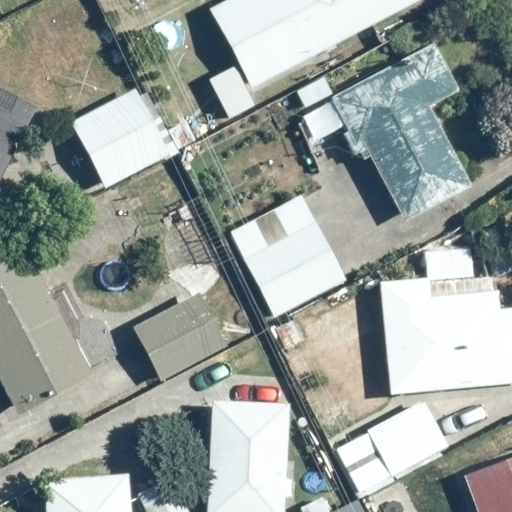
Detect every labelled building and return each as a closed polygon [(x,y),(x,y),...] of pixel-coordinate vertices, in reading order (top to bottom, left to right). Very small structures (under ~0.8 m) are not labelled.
[(225,0),(207,10),(248,89),(418,0),(225,0)] [(353,166),(366,159),(400,225),(467,191),(425,108),(456,93),(430,44),(333,94),(324,77),(289,95),(315,145),(337,134),(353,166)] [(169,152),(134,87),(67,123),(102,189),(169,152)] [(0,174),(32,124),(6,90),(0,94),(0,222),(12,213),(0,196),(0,174)] [(343,281),(298,195),(226,232),(270,319),(343,281)] [(89,376),(22,248),(0,259),(0,387),(15,415),(89,376)] [(453,295),(451,275),(377,282),(388,396),(511,383),(511,308),(497,311),(495,291),(453,295)] [(254,333),(228,279),(130,326),(157,381),(254,333)] [(281,511),(284,404),(205,402),(202,511),(281,511)] [(444,449),(421,402),(330,448),(354,495),(444,449)] [(511,511),(511,457),(462,474),(475,511),(511,511)] [(125,511),(123,475),(40,481),(42,511),(125,511)] [(187,511),(171,478),(136,494),(144,511),(187,511)] [(357,511),(354,503),(335,511),(357,511)]
